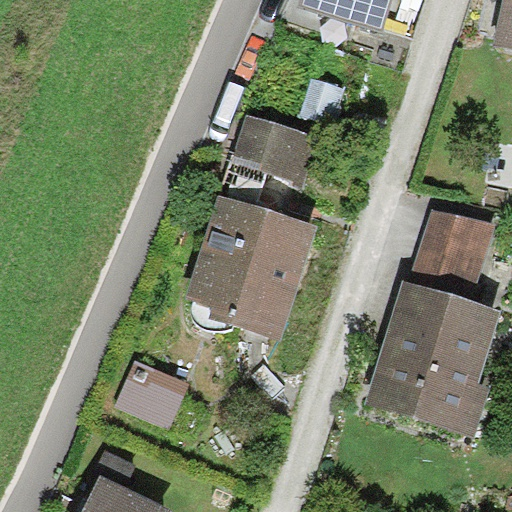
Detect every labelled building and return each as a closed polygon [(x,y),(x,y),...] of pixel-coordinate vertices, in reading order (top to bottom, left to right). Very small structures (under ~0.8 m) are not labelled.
[(394,0),(307,0),(304,9),(383,35),(394,0)] [(511,0),(504,0),(495,45),(511,48),(511,0)] [(342,92),(312,83),(301,117),(331,127),(342,92)] [(217,194),(223,196),(188,300),(212,307),(207,323),(282,348),(322,229),(296,220),(322,143),(248,118),(236,153),(231,151),(217,194)] [(489,232),(434,215),(412,284),(402,281),(362,407),(474,442),(489,394),(474,389),(496,317),(466,308),(489,232)] [(190,387),(136,363),(116,408),(170,432),(190,387)] [(166,511),(123,490),(135,467),(105,451),(90,481),(97,485),(85,509),(83,511),(166,511)]
